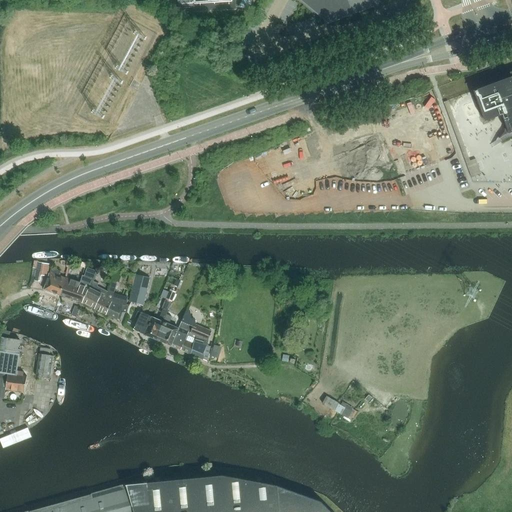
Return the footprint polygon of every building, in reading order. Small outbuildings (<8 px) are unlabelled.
[(177,0),(178,9),(192,7),(193,12),(236,9),(235,0),(177,0)] [(241,0),(238,7),(249,12),(255,0),(241,0)] [(301,0),(328,22),(377,4),(377,0),(301,0)] [(406,7),(383,15),(386,22),(408,14),(406,7)] [(511,76),(511,77),(511,79),(475,93),(474,91),(473,91),(474,93),(475,93),(485,121),(502,114),(502,115),(504,121),(505,123),(505,124),(505,125),(505,126),(505,127),(505,128),(505,129),(505,130),(504,131),(504,132),(504,133),(503,133),(503,134),(502,135),(502,136),(501,136),(500,138),(499,138),(499,139),(501,142),(511,135),(511,76)] [(444,102),(466,162),(470,161),(448,101),(444,102)] [(466,162),(471,178),(481,174),(475,159),(470,161),(466,162)] [(37,269),(35,277),(31,276),(30,282),(28,286),(30,288),(34,281),(40,282),(42,276),(47,277),(49,264),(38,262),(37,269)] [(61,271),(52,268),(44,290),(50,292),(60,295),(66,278),(60,275),(61,271)] [(115,270),(111,280),(118,282),(121,272),(115,270)] [(129,302),(138,304),(143,305),(150,278),(135,274),(129,302)] [(66,278),(60,295),(71,298),(76,281),(66,278)] [(82,303),(90,287),(92,281),(87,279),(85,284),(76,281),(71,298),(76,300),(82,303)] [(92,281),(90,287),(89,290),(82,303),(89,306),(95,309),(101,295),(102,293),(103,291),(100,289),(100,288),(97,286),(98,284),(93,281),(92,281)] [(114,294),(116,285),(110,283),(108,292),(106,298),(106,299),(112,301),(106,314),(117,320),(118,318),(120,311),(125,312),(127,313),(129,306),(126,306),(128,297),(114,294)] [(106,314),(112,301),(106,299),(106,298),(108,292),(100,288),(100,289),(103,291),(102,293),(101,295),(95,309),(106,314)] [(170,290),(166,299),(171,302),(176,292),(170,290)] [(165,300),(162,308),(168,311),(171,302),(165,300)] [(75,306),(72,315),(76,317),(78,314),(79,310),(80,308),(75,306)] [(168,311),(163,309),(159,319),(153,317),(145,334),(156,339),(164,321),(167,314),(166,314),(168,311)] [(194,324),(196,325),(195,318),(191,319),(190,310),(187,309),(181,321),(179,327),(172,345),(181,349),(185,340),(187,334),(188,332),(190,333),(194,324)] [(139,318),(134,329),(145,334),(153,317),(139,311),(136,317),(139,318)] [(167,314),(164,321),(156,339),(172,345),(179,327),(181,321),(177,319),(174,326),(169,323),(172,317),(167,314)] [(196,335),(207,340),(211,331),(199,326),(196,325),(194,324),(190,333),(196,335)] [(191,355),(191,354),(194,344),(196,335),(190,333),(188,332),(187,334),(185,340),(181,349),(191,355)] [(207,340),(196,335),(194,344),(191,354),(191,355),(203,359),(203,360),(207,347),(208,341),(207,341),(207,340)] [(2,337),(0,348),(0,398),(4,399),(5,389),(24,392),(26,376),(23,376),(24,372),(17,371),(20,350),(18,350),(19,340),(2,337)] [(40,348),(39,354),(36,376),(50,378),(53,356),(50,355),(51,349),(40,348)] [(213,358),(220,360),(222,349),(215,348),(213,358)] [(334,411),(339,403),(327,396),(322,403),(334,411)] [(330,511),(320,502),(277,486),(222,476),(126,485),(28,511),(330,511)]
